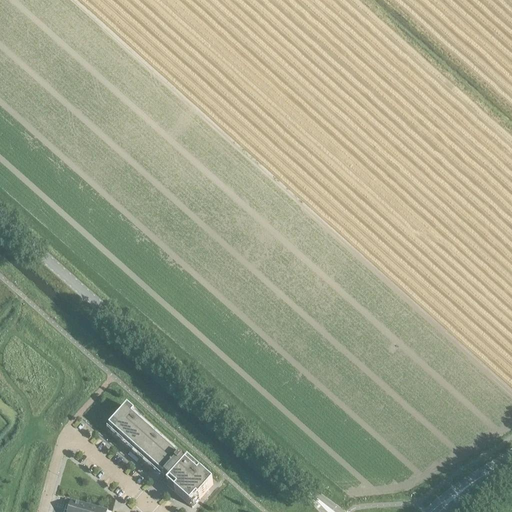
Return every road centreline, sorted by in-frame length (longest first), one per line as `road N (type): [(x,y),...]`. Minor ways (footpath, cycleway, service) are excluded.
road 1 (tertiary): [(332,511),(0,217)]
road 2 (residential): [(42,511),(64,433),(147,503)]
